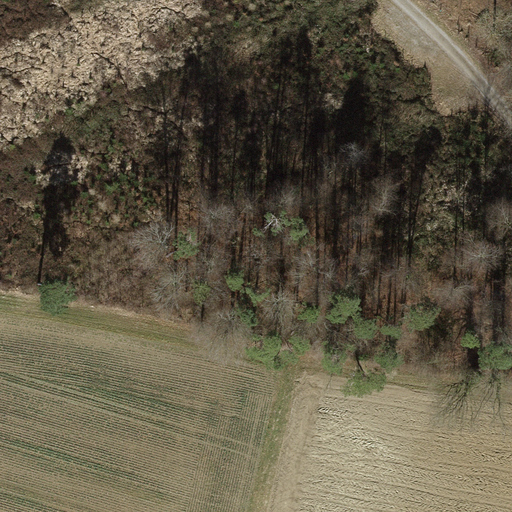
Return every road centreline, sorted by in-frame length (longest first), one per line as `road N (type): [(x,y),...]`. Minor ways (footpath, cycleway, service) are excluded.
road 1 (track): [(511,134),(382,0)]
road 2 (track): [(263,511),(301,367)]
